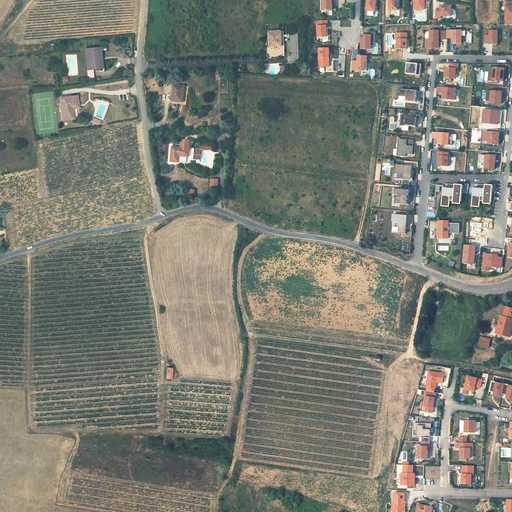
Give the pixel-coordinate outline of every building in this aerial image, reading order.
[(322,0),(322,10),(324,10),(328,10),(332,10),(332,5),(332,0),(322,0)] [(367,0),(366,11),(375,12),(376,0),(367,0)] [(389,0),(389,10),(398,10),(397,0),(389,0)] [(413,0),(413,8),(423,8),(423,0),(413,0)] [(437,9),(437,18),(441,18),(441,16),(452,16),(452,6),(441,6),(441,9),(437,9)] [(326,37),(326,26),(327,26),(327,21),(324,21),(317,21),(318,26),(317,26),(317,37),(324,37),(326,37)] [(281,31),(269,32),(270,47),(265,48),(265,55),(270,55),(270,57),(285,56),(285,46),(282,46),(281,31)] [(447,38),(447,31),(430,31),(430,40),(430,41),(429,41),(429,48),(439,48),(439,41),(438,41),(438,39),(447,39),(447,38)] [(461,43),(461,31),(447,31),(447,38),(453,38),(453,43),(461,43)] [(498,44),(498,31),(490,31),(490,36),(485,36),(485,44),(490,44),(498,44)] [(375,43),(375,32),(369,32),(369,36),(361,35),(361,49),(371,49),(371,43),(375,43)] [(407,49),(407,42),(408,42),(408,39),(406,39),(406,33),(395,33),(395,39),(397,39),(397,45),(395,45),(395,49),(407,49)] [(89,80),(95,80),(94,70),(94,68),(100,68),(99,54),(102,54),(101,48),(86,49),(89,80)] [(328,48),(324,48),(320,48),(319,67),(324,67),(326,67),(326,63),(329,63),(329,48),(328,48)] [(94,68),(94,70),(103,69),(102,54),(99,54),(100,68),(94,68)] [(366,71),(367,57),(358,56),(358,61),(353,61),(353,70),(366,71)] [(420,76),(421,65),(407,63),(406,74),(420,76)] [(458,69),(459,64),(451,64),(451,69),(447,68),(446,78),(455,79),(456,69),(458,69)] [(504,69),(489,67),(488,81),(493,82),(493,80),(503,81),(504,77),(502,76),(502,74),(504,74),(504,69)] [(173,101),(183,102),(185,86),(174,85),(173,101)] [(455,100),(456,90),(437,88),(436,93),(443,94),(443,99),(455,100)] [(419,96),(419,91),(400,89),(400,96),(408,97),(408,102),(415,102),(415,96),(417,96),(419,96)] [(501,104),(502,92),(487,91),(486,102),(490,102),(490,103),(501,104)] [(60,98),(62,120),(74,119),(74,108),(78,108),(78,102),(78,96),(74,97),(60,98)] [(498,127),(500,112),(484,110),(483,126),(498,127)] [(416,127),(416,119),(406,118),(407,116),(401,115),(400,122),(402,122),(402,126),(402,131),(409,132),(409,127),(416,127)] [(438,139),(438,144),(452,146),(453,135),(433,133),(432,138),(438,139)] [(499,134),(485,133),(484,142),(489,142),(488,145),(498,146),(499,134)] [(414,155),(415,147),(414,147),(415,141),(400,140),(398,156),(407,157),(407,155),(414,155)] [(190,149),(172,147),(171,162),(179,162),(180,156),(189,156),(190,149)] [(193,160),(199,161),(202,150),(195,149),(193,160)] [(449,153),(438,152),(437,157),(439,157),(438,160),(438,166),(449,167),(450,158),(448,157),(449,153)] [(496,157),(480,155),(479,164),(484,164),(483,169),(493,170),(494,163),(495,164),(496,157)] [(404,175),(404,179),(404,180),(411,181),(412,172),(412,167),(397,165),(396,175),(404,175)] [(210,178),(209,190),(218,190),(218,179),(210,178)] [(460,195),(461,192),(462,187),(454,186),(453,190),(452,190),(451,197),(450,197),(450,190),(442,189),(441,205),(448,206),(449,206),(449,202),(453,203),(460,203),(461,195),(460,195)] [(491,203),(491,195),(491,192),(492,192),(492,187),(484,186),(484,190),(482,190),(481,197),(480,197),(481,190),(472,189),(471,205),(472,205),(478,206),(479,206),(479,202),(483,203),(490,203),(491,203)] [(408,206),(409,191),(394,190),(394,195),(399,196),(399,198),(397,198),(397,205),(408,206)] [(405,235),(406,218),(402,217),(400,217),(392,216),(392,223),(399,223),(397,234),(405,235)] [(459,235),(459,225),(448,224),(448,223),(437,222),(437,240),(447,240),(447,234),(459,235)] [(475,269),(476,246),(464,245),(463,263),(467,263),(467,268),(475,269)] [(499,255),(483,254),(482,271),(490,272),(490,268),(502,269),(503,258),(498,257),(499,255)] [(495,337),(496,333),(507,336),(510,325),(511,325),(511,308),(506,307),(503,317),(501,316),(498,326),(494,325),(492,325),(489,335),(495,337)] [(500,347),(489,344),(491,338),(480,335),(478,345),(499,351),(500,347)] [(444,374),(428,371),(426,387),(427,387),(434,388),(435,388),(436,380),(438,380),(438,382),(442,383),(444,374)] [(480,388),(482,380),(468,376),(465,389),(468,390),(474,391),(475,387),(476,384),(477,385),(476,387),(480,388)] [(511,386),(493,381),(490,392),(494,393),(494,395),(503,397),(503,395),(507,396),(507,398),(511,399),(511,386)] [(426,391),(425,391),(424,397),(425,397),(423,407),(425,407),(425,412),(432,413),(433,408),(434,403),(435,403),(436,398),(435,398),(436,393),(433,392),(426,391)] [(475,429),(475,421),(465,421),(465,429),(464,432),(475,433),(475,429)] [(414,435),(431,435),(431,423),(414,423),(414,435)] [(428,450),(428,447),(430,447),(430,442),(421,442),(421,446),(418,446),(418,459),(427,459),(428,450)] [(474,443),(456,442),(455,448),(460,448),(459,458),(460,458),(460,459),(466,460),(466,458),(471,458),(471,447),(462,447),(462,446),(474,446),(474,443)] [(473,475),(474,466),(462,466),(461,484),(471,484),(471,475),(473,475)] [(401,477),(401,485),(414,485),(415,477),(412,477),(412,474),(413,474),(413,469),(404,469),(403,477),(401,477)] [(405,493),(394,493),(394,501),(393,501),(392,511),(405,511),(405,501),(405,493)]
